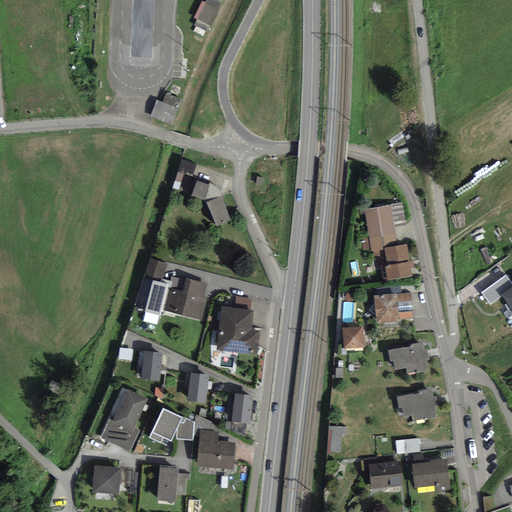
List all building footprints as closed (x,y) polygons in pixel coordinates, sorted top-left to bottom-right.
[(206,0),(205,4),(201,2),(195,18),(209,24),(217,3),(208,0),(206,0)] [(155,103),(150,118),(169,125),(178,101),(165,97),(162,105),(155,103)] [(188,173),(181,188),(205,199),(215,225),(231,219),(218,186),(188,173)] [(384,261),(387,278),(410,274),(406,245),(397,246),(394,223),(404,222),(401,204),(371,209),(378,262),(384,261)] [(149,260),(144,275),(159,280),(163,265),(149,260)] [(168,283),(153,279),(145,311),(160,315),(168,283)] [(164,312),(196,318),(203,285),(184,281),(181,293),(169,290),(164,312)] [(376,294),(377,320),(398,319),(396,293),(376,294)] [(221,308),(215,347),(254,352),(257,332),(248,331),(250,312),(221,308)] [(344,327),(346,347),(364,346),(362,326),(344,327)] [(411,346),(390,349),(391,359),(393,358),(395,368),(406,366),(407,373),(428,369),(426,358),(429,358),(427,349),(424,350),(423,342),(410,344),(411,346)] [(121,359),(134,360),(135,349),(122,348),(121,359)] [(142,352),(140,378),(156,379),(157,353),(142,352)] [(189,374),(187,400),(203,401),(205,375),(189,374)] [(420,393),(399,396),(400,406),(402,405),(404,415),(415,413),(416,420),(437,416),(435,405),(438,405),(436,396),(433,397),(432,389),(419,391),(420,393)] [(109,417),(99,438),(128,451),(137,431),(130,427),(143,400),(126,391),(113,419),(109,417)] [(233,395),(231,421),(247,422),(249,396),(233,395)] [(182,416),(164,407),(151,437),(161,441),(163,436),(171,440),(177,427),(176,438),(193,439),(194,421),(186,417),(183,422),(180,421),(182,416)] [(330,426),(330,453),(345,453),(345,427),(330,426)] [(197,435),(194,466),(231,470),(234,445),(215,443),(216,437),(197,435)] [(415,440),(396,442),(397,455),(417,452),(415,440)] [(446,461),(415,465),(418,485),(435,484),(436,490),(449,489),(446,461)] [(368,468),(371,488),(399,484),(397,465),(368,468)] [(177,468),(157,467),(154,502),(173,504),(174,496),(184,497),(185,477),(176,476),(177,468)] [(117,470),(93,468),(91,491),(115,493),(117,470)] [(191,498),(189,511),(201,511),(203,499),(191,498)]
